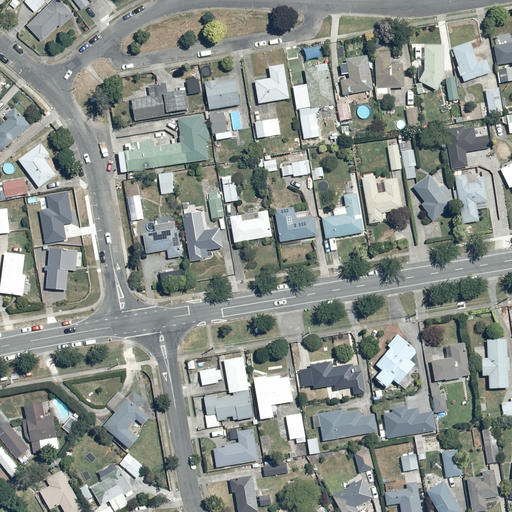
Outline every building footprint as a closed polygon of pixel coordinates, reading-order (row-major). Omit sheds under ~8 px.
[(46,1),(45,0),(25,0),(25,1),(36,12),(46,1)] [(60,0),(53,0),(27,25),(42,41),(59,25),(61,27),(74,15),(60,0)] [(89,0),(74,0),(81,8),(90,1),(89,0)] [(470,42),(452,49),(465,82),(491,73),(486,60),(478,63),(470,42)] [(511,43),(494,46),(497,66),(511,63),(511,43)] [(445,46),(424,46),(424,71),(419,82),(437,91),(444,76),(445,46)] [(390,53),(376,54),(379,101),(391,100),(390,89),(404,88),(403,64),(391,65),(390,53)] [(346,59),(350,79),(341,81),(343,95),(373,90),(367,56),(346,59)] [(255,82),(259,104),(290,99),(284,65),(268,67),(270,79),(255,82)] [(329,65),(304,69),(306,84),(292,86),(296,112),(299,111),(304,139),(320,136),(316,115),(319,110),(336,107),(329,65)] [(511,68),(498,71),(500,83),(511,81),(511,68)] [(457,76),(446,78),(449,102),(460,101),(457,76)] [(190,79),(185,80),(187,96),(202,94),(200,80),(190,82),(190,79)] [(216,81),(205,83),(210,110),(240,105),(236,80),(216,83),(216,81)] [(132,100),(135,121),(189,111),(185,91),(169,94),(167,84),(148,87),(150,97),(132,100)] [(499,88),(486,89),(489,116),(502,115),(499,88)] [(346,103),(337,105),(339,121),(349,119),(346,103)] [(418,108),(406,109),(408,127),(419,125),(418,108)] [(20,118),(13,110),(4,117),(7,120),(0,125),(0,150),(30,125),(22,116),(20,118)] [(224,112),(210,113),(212,134),(226,133),(224,112)] [(127,152),(119,153),(122,172),(209,159),(206,143),(209,142),(207,125),(204,125),(203,116),(178,119),(182,143),(155,147),(154,141),(126,145),(127,152)] [(280,119),(255,122),(257,139),(282,136),(280,119)] [(343,129),(331,133),(334,144),(347,140),(343,129)] [(401,152),(403,152),(404,178),(416,178),(415,151),(407,152),(407,141),(400,142),(401,152)] [(41,154),(33,144),(10,161),(31,187),(47,175),(34,159),(41,154)] [(388,145),(390,170),(400,170),(399,145),(388,145)] [(491,148),(474,150),(476,169),(493,168),(491,148)] [(272,158),(258,160),(260,168),(265,168),(265,170),(279,168),(277,157),(272,158)] [(308,161),(291,162),(292,177),(309,176),(308,161)] [(511,188),(511,187),(511,164),(500,170),(509,189),(511,188)] [(324,166),(315,167),(316,178),(325,177),(324,166)] [(180,171),(158,173),(160,194),(175,192),(174,184),(181,183),(180,171)] [(236,175),(222,176),(225,202),(239,201),(236,175)] [(455,177),(463,224),(479,221),(476,204),(489,202),(485,177),(475,178),(476,182),(468,184),(467,175),(455,177)] [(426,203),(422,205),(434,221),(452,207),(449,203),(451,193),(444,185),(440,188),(430,176),(414,188),(426,203)] [(362,179),(370,224),(383,222),(382,214),(402,210),(397,179),(385,181),(387,192),(377,194),(375,177),(362,179)] [(19,178),(0,181),(0,198),(21,195),(19,178)] [(221,199),(218,199),(217,185),(210,185),(211,193),(208,193),(210,218),(223,217),(221,199)] [(347,214),(322,218),(326,239),(364,233),(357,193),(344,196),(347,214)] [(144,219),(141,196),(129,197),(132,221),(144,219)] [(274,210),(280,243),(318,236),(314,217),(296,220),(294,207),(274,210)] [(230,218),(235,243),(272,237),(268,211),(258,212),(259,219),(242,222),(241,216),(230,218)] [(182,215),(190,262),(208,259),(206,251),(223,248),(219,229),(204,231),(201,212),(182,215)] [(69,220),(51,223),(55,246),(73,243),(69,220)] [(177,228),(143,234),(146,254),(167,251),(169,258),(182,256),(177,228)] [(69,251),(43,247),(38,289),(57,291),(60,269),(66,269),(69,251)] [(22,255),(0,251),(0,292),(16,295),(22,255)] [(389,348),(375,364),(381,369),(373,378),(386,388),(392,380),(398,385),(415,365),(409,360),(417,350),(397,334),(387,346),(389,348)] [(488,376),(488,389),(508,388),(506,338),(486,339),(487,359),(480,359),(481,377),(488,376)] [(431,360),(434,381),(469,375),(463,343),(450,345),(451,357),(431,360)] [(251,417),(243,357),(224,360),(229,392),(233,392),(234,397),(204,399),(207,427),(219,426),(218,421),(251,417)] [(196,359),(187,360),(188,369),(197,368),(196,359)] [(309,369),(300,370),(302,387),(312,386),(312,389),(334,387),(334,389),(352,387),(353,395),(364,393),(361,370),(348,372),(348,366),(332,368),(332,362),(309,365),(309,369)] [(222,369),(215,370),(215,368),(200,369),(201,385),(216,384),(216,380),(223,380),(222,369)] [(289,372),(254,377),(259,420),(272,418),(271,405),(293,402),(289,372)] [(118,390),(107,403),(115,410),(111,415),(105,409),(95,420),(129,449),(140,437),(130,428),(135,422),(140,426),(148,416),(118,390)] [(446,393),(434,394),(434,412),(447,412),(446,393)] [(502,403),(503,420),(511,419),(511,396),(506,397),(506,403),(502,403)] [(47,401),(23,406),(26,422),(22,422),(25,443),(30,442),(32,453),(39,451),(39,453),(61,449),(59,440),(58,441),(57,434),(58,434),(55,417),(50,417),(47,401)] [(489,401),(480,402),(481,412),(490,411),(489,401)] [(392,413),(384,415),(388,439),(436,431),(433,411),(418,414),(417,409),(407,411),(407,407),(391,409),(392,413)] [(320,426),(322,440),(376,432),(373,414),(360,416),(360,412),(344,414),(344,409),(319,413),(319,415),(313,416),(315,427),(320,426)] [(303,413),(286,415),(288,440),(296,439),(297,443),(306,442),(303,413)] [(33,454),(0,415),(0,414),(0,444),(1,446),(0,447),(0,463),(13,479),(25,469),(26,471),(33,465),(28,458),(33,454)] [(73,416),(61,428),(72,438),(84,426),(73,416)] [(494,428),(482,430),(487,464),(499,463),(494,428)] [(257,460),(253,430),(238,432),(239,444),(213,448),(216,466),(257,460)] [(319,438),(307,439),(308,454),(320,453),(319,438)] [(366,443),(353,446),(359,472),(372,469),(366,443)] [(458,449),(442,452),(446,477),(462,475),(458,449)] [(416,454),(401,456),(403,471),(418,469),(416,454)] [(138,463),(131,458),(123,468),(137,479),(145,470),(142,467),(143,465),(139,462),(138,463)] [(289,461),(263,464),(265,477),(290,474),(289,461)] [(125,498),(122,493),(130,488),(125,477),(126,476),(119,462),(98,473),(102,481),(90,487),(100,506),(89,511),(116,511),(134,503),(130,495),(125,498)] [(64,470),(44,480),(48,486),(38,491),(48,511),(61,505),(64,511),(77,511),(83,509),(64,470)] [(482,477),(467,479),(470,511),(478,511),(485,511),(484,498),(496,497),(493,470),(481,472),(482,477)] [(258,511),(254,476),(229,478),(231,493),(236,492),(237,511),(258,511)] [(341,511),(356,511),(354,509),(366,502),(371,498),(359,479),(333,496),(341,511)] [(383,483),(386,506),(400,504),(400,511),(420,511),(418,481),(405,483),(406,489),(395,490),(395,482),(383,483)] [(444,481),(426,491),(437,511),(460,511),(461,511),(444,481)] [(93,497),(87,485),(78,490),(84,502),(93,497)] [(271,494),(259,495),(260,506),(272,504),(271,494)]
